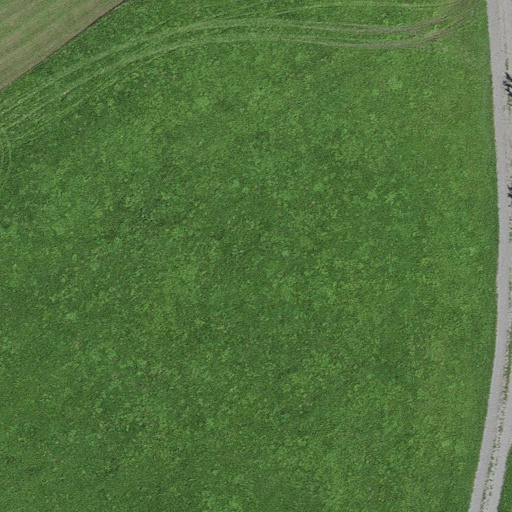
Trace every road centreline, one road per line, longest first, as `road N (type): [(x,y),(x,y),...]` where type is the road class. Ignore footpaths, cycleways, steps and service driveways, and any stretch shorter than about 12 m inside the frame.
road 1 (track): [(504,0),(511,197)]
road 2 (track): [(511,375),(486,511)]
